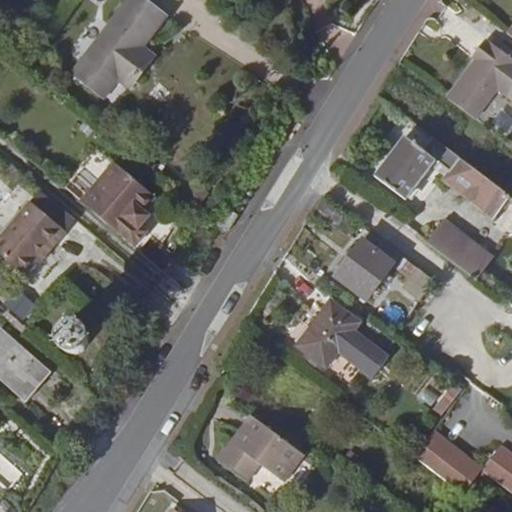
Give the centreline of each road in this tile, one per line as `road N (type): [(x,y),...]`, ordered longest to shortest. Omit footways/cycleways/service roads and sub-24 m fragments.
road 1 (tertiary): [(411,0),(274,233),(226,279),(191,330),(183,373),(140,445)]
road 2 (unknown): [(256,511),(140,445)]
